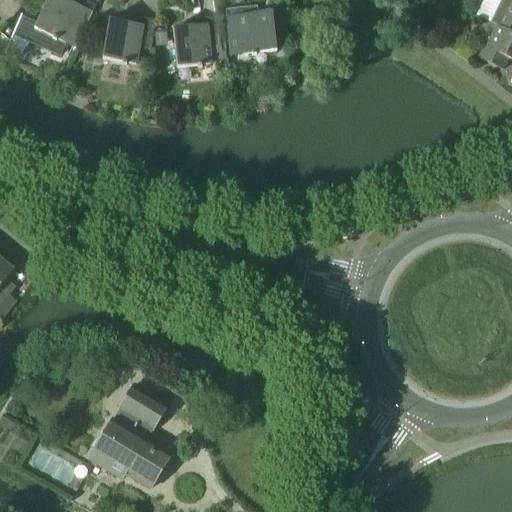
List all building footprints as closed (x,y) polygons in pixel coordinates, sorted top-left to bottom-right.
[(14,36),(60,57),(70,36),(80,40),(96,6),(81,0),(70,0),(69,2),(63,0),(48,0),(39,21),(22,7),(0,34),(11,42),(14,36)] [(511,0),(501,0),(490,24),(496,27),(511,35),(511,0)] [(242,52),(242,56),(277,53),(272,13),(252,15),(251,8),(225,10),(230,53),(242,52)] [(109,21),(102,60),(136,66),(139,49),(151,51),(156,21),(130,17),(129,24),(109,21)] [(173,29),(177,69),(211,66),(206,18),(192,20),(193,27),(173,29)] [(511,35),(496,27),(485,48),(483,47),(476,59),(501,72),(507,60),(511,62),(511,35)] [(0,306),(15,288),(6,280),(13,271),(0,260),(0,306)] [(113,420),(88,460),(122,480),(126,474),(151,489),(171,455),(147,440),(167,407),(134,387),(119,411),(120,411),(115,421),(113,420)]
